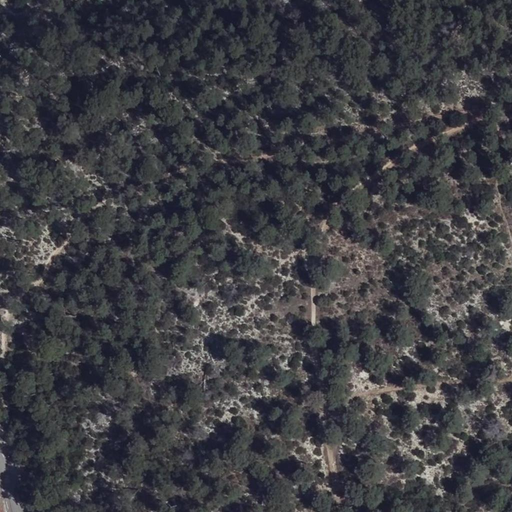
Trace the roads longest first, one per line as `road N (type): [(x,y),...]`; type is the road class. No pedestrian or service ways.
road 1 (track): [(511,106),(184,166),(96,214),(0,338)]
road 2 (track): [(326,388),(329,233),(366,183),(430,140),(499,108)]
road 3 (track): [(337,511),(326,388),(511,378)]
